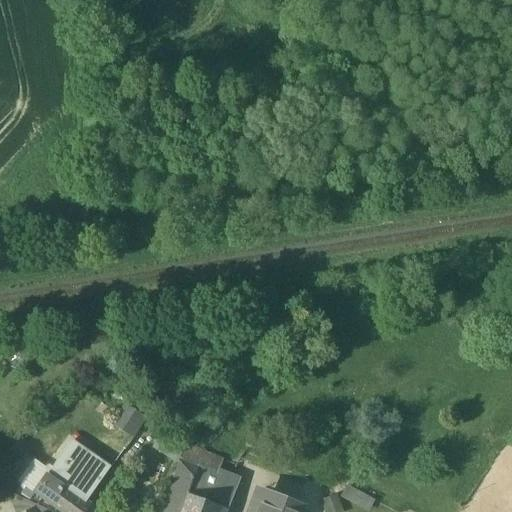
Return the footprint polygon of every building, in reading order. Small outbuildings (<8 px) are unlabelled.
[(112,425),(133,438),(147,417),(126,403),(112,425)] [(109,471),(71,443),(53,468),(62,474),(61,475),(91,496),(109,471)] [(187,447),(162,511),(221,511),(222,510),(226,511),(237,483),(198,468),(204,454),(187,447)] [(242,470),(204,454),(198,468),(237,483),(242,470)] [(91,496),(61,475),(62,474),(53,468),(34,495),(59,511),(83,511),(88,505),(86,503),(91,496)] [(346,485),(340,497),(369,511),(375,499),(346,485)] [(300,511),(301,510),(265,495),(258,511),(300,511)] [(321,501),(324,511),(342,511),(336,495),(321,501)]
